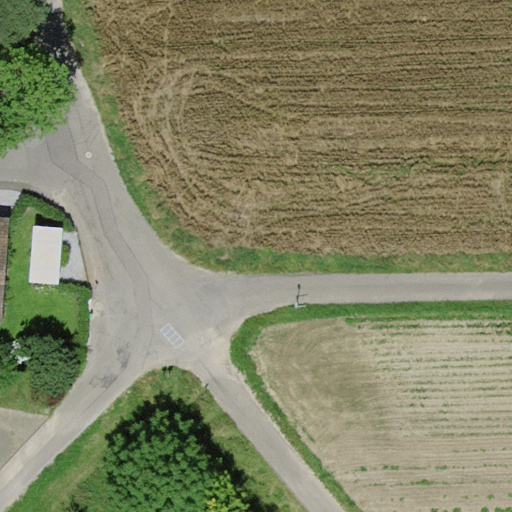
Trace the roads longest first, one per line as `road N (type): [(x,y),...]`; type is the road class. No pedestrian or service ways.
road 1 (residential): [(511,287),(162,296)]
road 2 (track): [(331,511),(162,296)]
road 3 (unclassified): [(0,490),(156,328),(162,296)]
road 4 (residential): [(37,0),(87,172)]
road 5 (residential): [(162,296),(87,172)]
